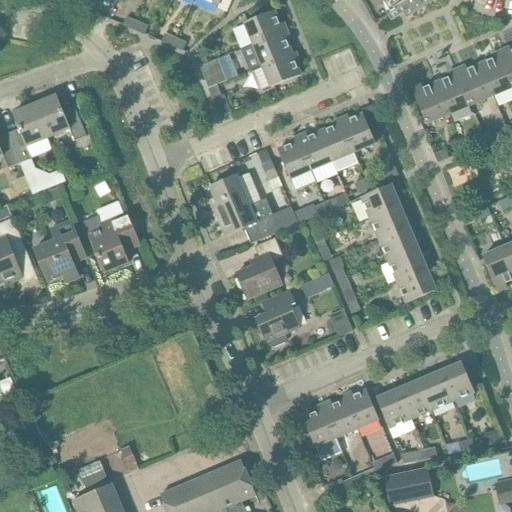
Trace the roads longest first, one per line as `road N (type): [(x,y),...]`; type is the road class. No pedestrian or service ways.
road 1 (residential): [(156,164),(383,70)]
road 2 (residential): [(254,405),(459,320)]
road 3 (residential): [(0,313),(42,317),(200,274)]
road 4 (residential): [(200,274),(254,405)]
